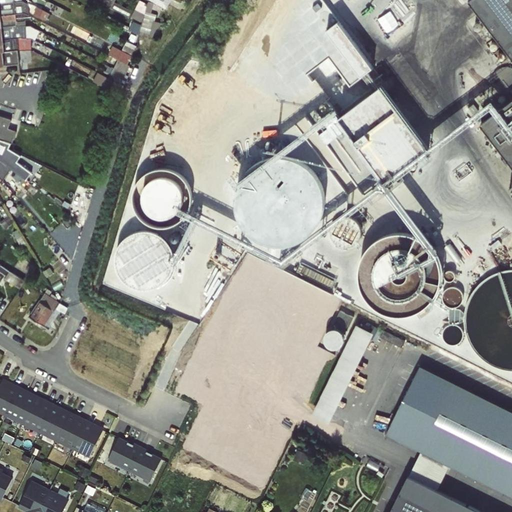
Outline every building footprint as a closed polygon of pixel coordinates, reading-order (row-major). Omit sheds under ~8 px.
[(24,0),(0,3),(0,16),(29,14),(27,4),(24,0)] [(511,160),(511,0),(466,0),(511,61),(511,99),(483,122),(511,160)] [(164,22),(156,19),(157,16),(147,13),(143,29),(160,34),(164,22)] [(29,14),(0,16),(0,27),(26,25),(26,21),(29,20),(29,14)] [(26,25),(0,27),(0,40),(6,39),(31,40),(34,41),(39,31),(31,26),(26,25)] [(6,39),(0,40),(0,52),(18,50),(31,50),(31,40),(6,39)] [(129,41),(125,49),(115,45),(111,54),(130,62),(138,44),(129,41)] [(18,50),(0,52),(0,66),(19,64),(18,50)] [(112,76),(99,71),(95,80),(118,90),(127,71),(116,66),(112,76)] [(0,140),(10,144),(12,144),(17,131),(9,128),(14,110),(0,104),(0,105),(0,140)] [(447,150),(459,140),(447,125),(434,135),(447,150)] [(10,144),(0,140),(0,158),(2,157),(5,160),(8,153),(27,164),(26,168),(35,173),(40,164),(9,148),(8,147),(10,144)] [(0,178),(3,181),(9,172),(2,166),(0,165),(0,178)] [(32,316),(48,325),(63,299),(47,290),(32,316)] [(316,414),(334,421),(366,347),(371,350),(380,328),(339,310),(326,343),(343,350),(316,414)] [(511,409),(419,364),(399,405),(394,403),(382,426),(388,429),(385,433),(421,451),(415,463),(390,511),(485,511),(436,488),(442,476),(448,463),(511,494),(511,409)] [(0,412),(94,455),(108,425),(4,378),(0,386),(0,412)] [(154,480),(165,455),(121,436),(110,460),(154,480)] [(0,466),(0,497),(5,500),(17,474),(0,466)] [(29,509),(27,511),(65,511),(72,495),(31,480),(22,506),(29,509)]
